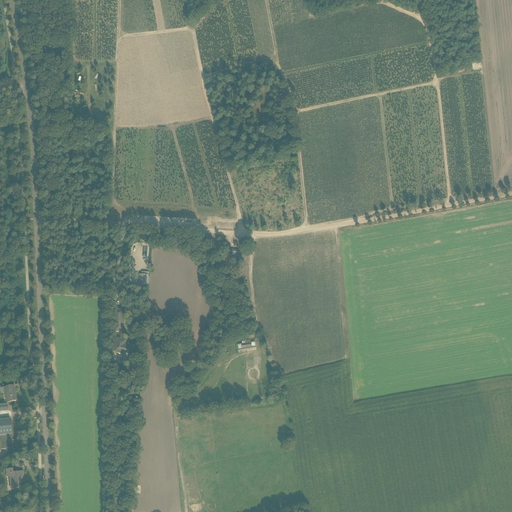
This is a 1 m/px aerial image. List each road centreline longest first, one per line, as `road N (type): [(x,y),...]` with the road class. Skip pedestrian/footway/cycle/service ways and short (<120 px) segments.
road 1 (track): [(36,220),(274,234),(511,194)]
road 2 (tertiary): [(49,511),(27,88)]
road 3 (track): [(243,232),(187,0)]
road 4 (track): [(452,205),(428,29),(377,0)]
road 5 (track): [(306,229),(295,110),(265,0)]
road 6 (track): [(108,224),(118,0)]
road 7 (track): [(295,110),(437,82)]
